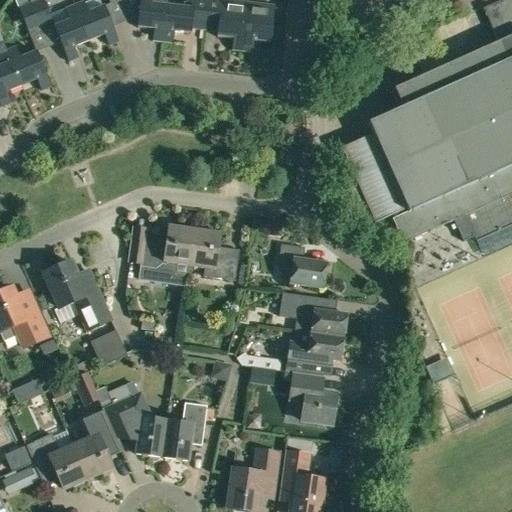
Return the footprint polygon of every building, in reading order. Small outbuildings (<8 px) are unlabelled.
[(14,0),(17,7),(18,7),(28,31),(40,26),(30,2),(28,3),(26,0),(14,0)] [(34,0),(30,2),(40,26),(52,22),(43,0),(34,0)] [(162,43),(166,5),(149,3),(149,0),(139,0),(136,28),(154,30),(152,42),(162,43)] [(166,5),(162,43),(172,44),(173,32),(190,34),(191,28),(203,30),(207,0),(183,0),(182,7),(166,5)] [(228,0),(207,0),(203,30),(217,31),(216,37),(233,39),(231,51),(241,52),(247,2),(228,0)] [(511,226),(511,201),(509,195),(511,194),(511,0),(499,0),(483,8),(498,42),(394,88),(402,107),(367,122),(372,134),(340,148),(351,172),(337,178),(358,226),(372,220),(374,223),(406,209),(407,211),(392,218),(403,243),(454,220),(464,242),(473,237),(476,243),(511,226)] [(74,4),(88,40),(103,34),(108,46),(118,41),(104,5),(87,12),(83,1),(74,4)] [(247,2),(241,52),(251,53),(252,41),(270,43),(274,6),(247,2)] [(88,40),(74,4),(64,8),(69,20),(53,26),(67,62),(77,58),(73,47),(88,40)] [(21,85),(6,50),(1,36),(0,35),(0,106),(11,102),(6,91),(21,85)] [(21,85),(36,79),(40,90),(50,86),(35,50),(20,57),(15,46),(6,50),(21,85)] [(130,255),(129,263),(141,265),(140,269),(138,281),(186,287),(187,279),(189,267),(194,230),(168,227),(166,241),(146,238),(145,237),(143,256),(130,255)] [(194,230),(189,267),(205,269),(203,278),(235,282),(239,251),(218,248),(220,234),(194,230)] [(323,289),(327,264),(303,261),(304,249),(281,246),(277,269),(291,271),(289,284),(323,289)] [(54,311),(60,324),(80,315),(86,331),(111,320),(89,270),(76,276),(70,262),(43,274),(58,309),(54,311)] [(0,333),(4,341),(18,335),(23,348),(48,337),(28,291),(15,297),(11,288),(0,292),(0,333)] [(310,334),(343,339),(346,315),(316,311),(318,299),(282,294),(279,317),(295,320),(293,331),(295,331),(310,334)] [(156,332),(157,322),(142,320),(141,330),(156,332)] [(101,367),(127,356),(115,331),(90,342),(101,367)] [(310,334),(295,331),(292,343),(290,343),(286,368),(330,374),(331,362),(339,363),(343,339),(310,334)] [(444,381),(461,381),(460,365),(443,366),(444,381)] [(293,373),(290,394),(305,396),(302,421),(332,425),(336,396),(320,394),(322,377),(293,373)] [(97,399),(94,392),(86,374),(73,379),(85,404),(97,399)] [(105,390),(95,394),(116,439),(138,442),(136,455),(162,459),(167,422),(152,420),(140,393),(113,406),(105,390)] [(206,410),(206,407),(185,404),(185,405),(180,405),(179,412),(184,413),(183,424),(167,422),(162,459),(188,462),(190,446),(202,447),(205,419),(212,420),(213,411),(206,410)] [(122,451),(116,439),(104,412),(78,423),(86,440),(73,446),(88,478),(111,468),(107,458),(122,451)] [(88,478),(73,446),(67,434),(54,440),(52,435),(26,446),(44,487),(60,480),(64,489),(88,478)] [(287,440),(286,449),(311,453),(313,443),(287,440)] [(272,502),(279,454),(256,451),(253,473),(233,470),(227,510),(242,511),(256,511),(258,500),(272,502)] [(296,455),(285,453),(279,502),(291,504),(290,511),(319,511),(324,481),(308,479),(311,457),(296,455)] [(16,475),(22,489),(37,482),(30,468),(16,475)]
